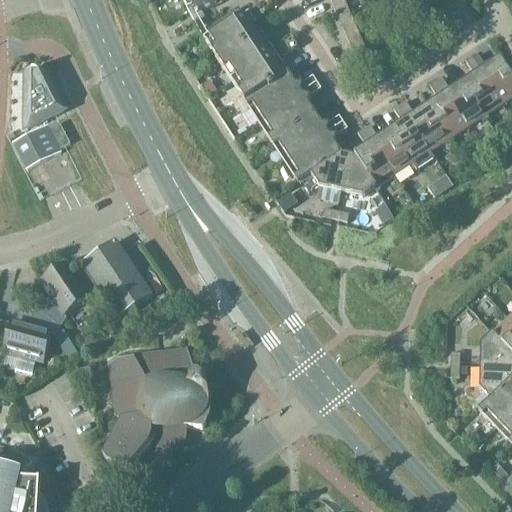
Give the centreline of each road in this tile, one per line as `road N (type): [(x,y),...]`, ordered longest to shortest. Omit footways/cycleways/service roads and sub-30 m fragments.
road 1 (residential): [(282,0),(357,115),(498,23)]
road 2 (tertiary): [(172,178),(238,301),(313,400)]
road 3 (tertiary): [(334,383),(172,178)]
road 4 (tertiary): [(172,178),(85,0)]
road 5 (residential): [(175,511),(313,400)]
road 6 (tertiary): [(453,511),(334,383)]
road 7 (tertiary): [(313,400),(422,511)]
